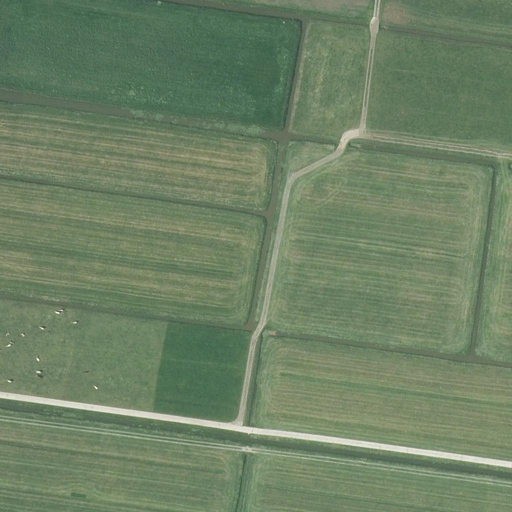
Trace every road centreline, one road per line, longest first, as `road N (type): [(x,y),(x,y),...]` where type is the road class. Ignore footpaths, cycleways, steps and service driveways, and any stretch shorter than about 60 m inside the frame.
road 1 (track): [(511,465),(238,428),(289,180),(360,134)]
road 2 (track): [(511,487),(0,418)]
road 3 (track): [(0,81),(278,123),(294,28)]
road 4 (track): [(511,155),(360,134),(377,0)]
road 5 (track): [(238,428),(0,396)]
road 6 (track): [(294,28),(111,0)]
